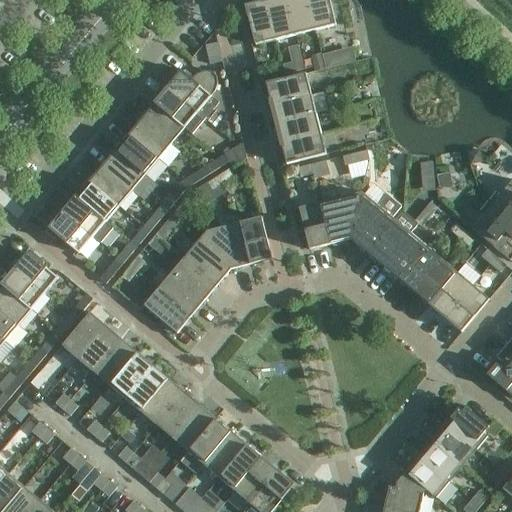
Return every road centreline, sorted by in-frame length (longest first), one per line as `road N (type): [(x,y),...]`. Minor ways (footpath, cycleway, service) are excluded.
road 1 (residential): [(448,370),(342,278),(247,300),(193,369),(342,490)]
road 2 (residential): [(21,214),(195,4)]
road 3 (tertiary): [(0,137),(115,0)]
road 4 (residential): [(162,511),(32,394)]
road 5 (residential): [(342,490),(448,370)]
